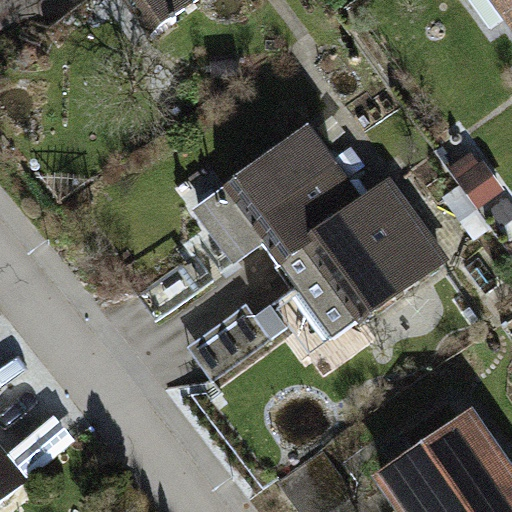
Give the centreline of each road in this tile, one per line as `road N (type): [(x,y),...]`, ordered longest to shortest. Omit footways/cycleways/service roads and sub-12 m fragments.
road 1 (residential): [(198,511),(0,280)]
road 2 (unknown): [(107,405),(147,356),(260,279)]
